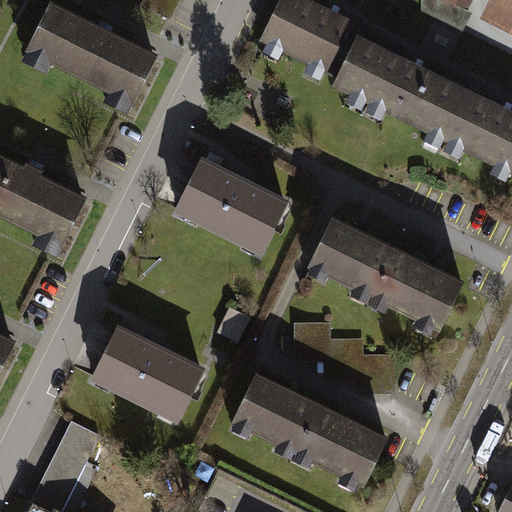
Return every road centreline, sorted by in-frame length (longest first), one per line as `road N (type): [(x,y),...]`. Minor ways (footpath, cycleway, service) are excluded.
road 1 (residential): [(0,478),(237,0)]
road 2 (primary): [(433,511),(511,352)]
